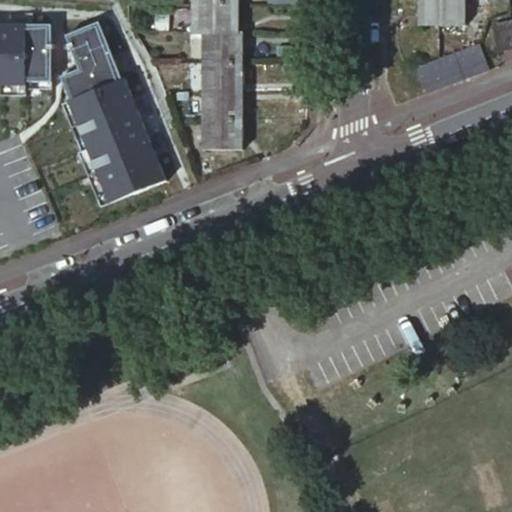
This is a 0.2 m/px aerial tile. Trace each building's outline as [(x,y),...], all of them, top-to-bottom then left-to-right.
[(195,0),(195,35),(204,35),(240,35),(239,0),(195,0)] [(467,0),(421,0),(422,27),(468,26),(467,0)] [(511,19),(492,22),(495,45),(511,42),(511,19)] [(73,33),(75,54),(95,52),(94,31),(73,33)] [(245,35),(240,35),(204,35),(203,152),(243,152),(245,35)] [(463,80),(488,69),(478,43),(452,54),(463,80)] [(454,83),(458,81),(448,55),(411,70),(421,96),(454,83)] [(63,77),(73,101),(104,88),(94,64),(63,77)]
